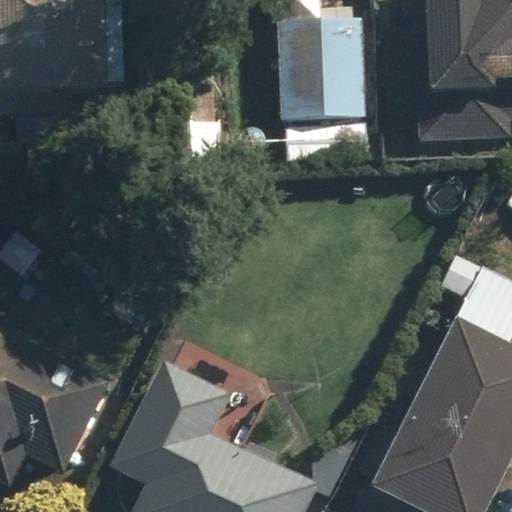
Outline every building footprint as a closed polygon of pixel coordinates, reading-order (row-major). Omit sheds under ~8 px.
[(0,0),(0,122),(117,119),(113,0),(0,0)] [(500,0),(410,0),(412,36),(382,37),(385,122),(414,121),(415,148),(507,145),(507,127),(511,127),(511,26),(509,26),(508,3),(501,3),(500,0)] [(275,27),(278,126),(362,124),(360,25),(275,27)] [(150,167),(219,168),(219,124),(211,124),(212,70),(152,69),(150,167)] [(366,482),(350,511),(483,511),(511,456),(511,352),(506,349),(511,336),(511,289),(479,273),(371,484),(366,482)] [(0,336),(0,494),(4,497),(21,464),(59,483),(106,389),(0,336)] [(228,400),(159,366),(105,473),(142,492),(131,511),(302,511),(312,494),(266,471),(271,462),(243,448),(239,457),(207,441),(228,400)]
